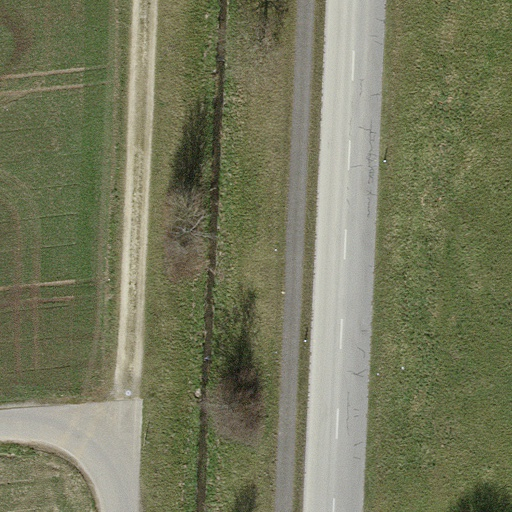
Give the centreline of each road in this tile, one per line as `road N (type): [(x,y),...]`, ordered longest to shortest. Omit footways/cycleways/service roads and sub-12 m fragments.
road 1 (tertiary): [(357,0),(334,511)]
road 2 (track): [(119,417),(145,0)]
road 3 (track): [(0,430),(119,417),(117,511)]
